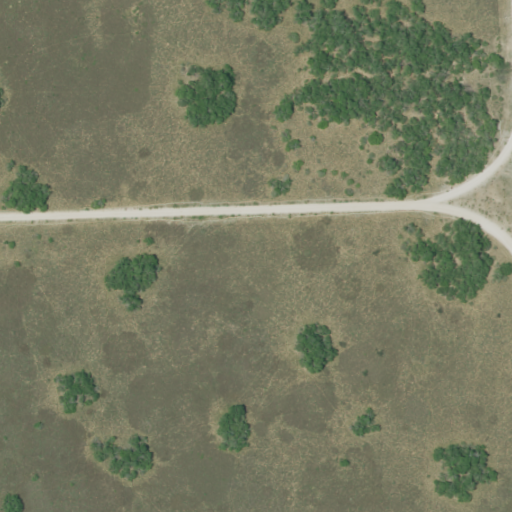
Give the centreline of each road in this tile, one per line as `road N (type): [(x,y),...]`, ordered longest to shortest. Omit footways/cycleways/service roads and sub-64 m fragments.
road 1 (residential): [(0,214),(511,192)]
road 2 (residential): [(511,192),(503,0)]
